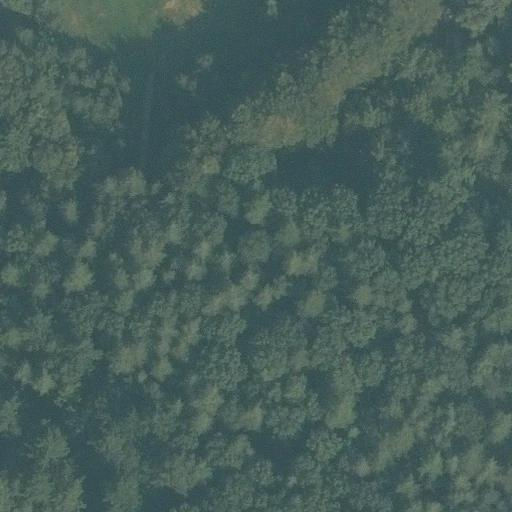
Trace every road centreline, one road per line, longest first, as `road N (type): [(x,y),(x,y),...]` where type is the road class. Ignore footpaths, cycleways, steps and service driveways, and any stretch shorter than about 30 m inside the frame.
road 1 (track): [(6,207),(140,192),(253,246),(360,237),(398,200),(444,113),(460,0)]
road 2 (track): [(426,511),(363,429),(186,511)]
